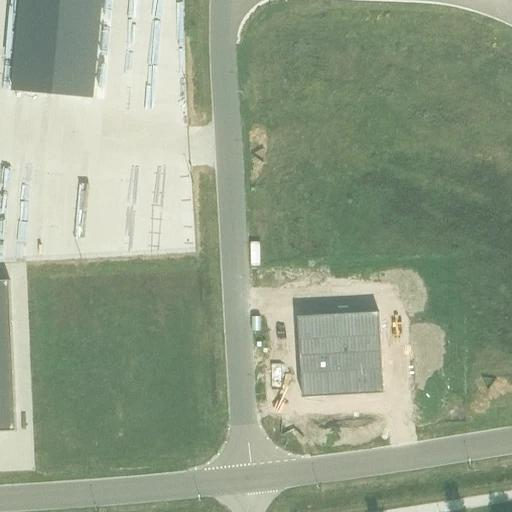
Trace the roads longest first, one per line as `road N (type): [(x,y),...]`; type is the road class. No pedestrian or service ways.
road 1 (unclassified): [(224,0),(220,86),(247,478)]
road 2 (tertiary): [(511,441),(247,478)]
road 3 (tertiary): [(247,478),(0,497)]
